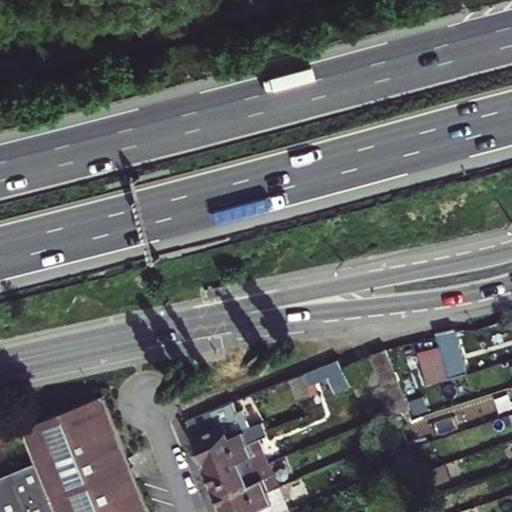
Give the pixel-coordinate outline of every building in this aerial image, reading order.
[(454,334),(439,339),(448,364),(463,359),(454,334)] [(388,353),(374,359),(399,419),(412,415),(388,353)] [(374,359),(359,365),(371,392),(387,423),(399,419),(374,359)] [(305,375),(314,400),(317,399),(311,383),(329,376),(336,391),(352,385),(345,370),(340,361),(305,375)] [(371,392),(359,365),(345,370),(352,385),(358,397),(371,392)] [(290,381),(301,405),(314,400),(305,375),(290,381)] [(20,432),(28,450),(50,440),(112,416),(104,397),(20,432)] [(235,403),(189,421),(206,464),(263,441),(271,437),(266,424),(247,432),(235,403)] [(0,511),(151,511),(112,416),(50,440),(28,450),(35,467),(0,480),(0,511)] [(263,441),(206,464),(214,485),(271,463),(263,441)] [(394,470),(382,446),(375,450),(367,455),(378,478),(394,470)] [(271,463),(214,485),(217,493),(223,507),(281,486),(272,463),(271,463)] [(415,477),(402,482),(413,505),(426,499),(415,477)] [(223,507),(225,511),(287,511),(291,511),(281,486),(223,507)]
